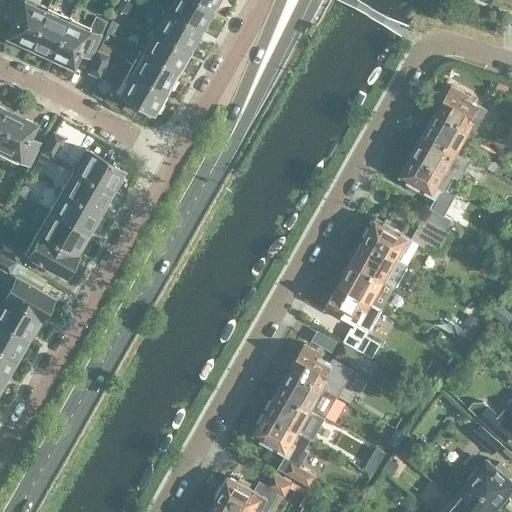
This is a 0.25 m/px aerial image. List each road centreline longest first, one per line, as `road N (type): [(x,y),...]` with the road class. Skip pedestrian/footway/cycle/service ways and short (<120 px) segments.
road 1 (secondary): [(17,511),(221,151),(294,0)]
road 2 (residential): [(160,511),(413,68),(435,45)]
road 3 (residential): [(174,160),(0,464)]
road 4 (residential): [(174,160),(0,70)]
road 5 (residential): [(263,0),(174,160)]
